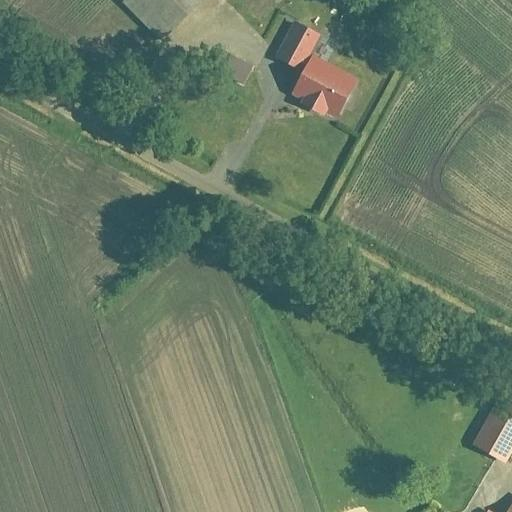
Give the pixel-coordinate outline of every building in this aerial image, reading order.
[(128,0),(124,5),(167,45),(209,0),(128,0)] [(258,0),(267,8),(275,0),(258,0)] [(325,9),(284,49),(363,130),(404,90),(325,9)] [(226,48),(212,73),(246,91),(259,67),(226,48)] [(511,412),(495,404),(472,447),(506,464),(511,452),(511,412)] [(452,484),(436,504),(445,511),(465,511),(474,503),(452,484)]
